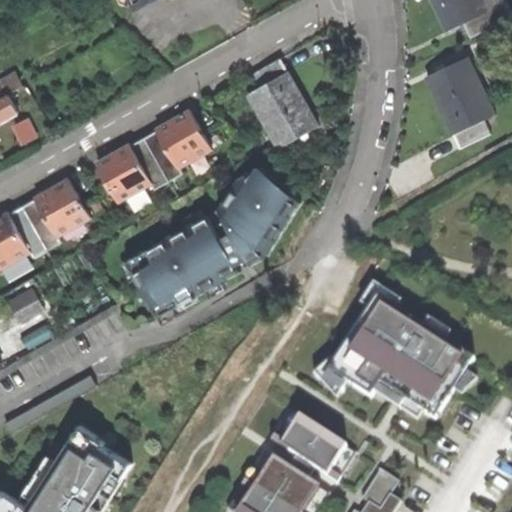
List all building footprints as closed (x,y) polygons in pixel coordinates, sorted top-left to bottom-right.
[(158,0),(135,0),(140,9),(158,0)] [(489,10),(483,0),(434,0),(448,30),(489,10)] [(469,57),(428,76),(442,105),(461,148),(491,134),(484,119),(495,114),(469,57)] [(279,58),(251,74),(259,88),(248,94),(280,149),(319,126),(304,101),(279,58)] [(0,98),(8,94),(23,85),(17,74),(0,83),(0,98)] [(0,121),(18,112),(8,94),(0,98),(0,121)] [(213,149),(191,110),(173,121),(175,124),(159,133),(147,140),(170,181),(184,174),(181,168),(213,149)] [(25,118),(14,124),(27,147),(38,140),(25,118)] [(157,130),(159,133),(175,124),(173,121),(165,125),(157,130)] [(155,190),(170,181),(147,140),(133,148),(118,157),(116,153),(98,163),(121,202),(152,184),(155,190)] [(123,149),(116,153),(118,157),(133,148),(131,144),(123,149)] [(238,183),(221,209),(235,232),(227,237),(212,213),(195,223),(199,231),(195,233),(192,228),(177,238),(180,244),(169,251),(165,245),(132,265),(163,317),(242,271),(238,264),(250,257),(254,264),(266,257),(307,198),(263,167),(254,179),(250,176),(238,183)] [(93,218),(70,179),(52,189),(54,193),(39,202),(26,209),(50,250),(63,243),(60,237),(93,218)] [(36,198),(39,202),(54,193),(52,189),(43,194),(36,198)] [(35,259),(50,250),(26,209),(13,217),(0,223),(0,271),(32,253),(35,259)] [(2,218),(0,218),(0,223),(13,217),(11,213),(2,218)] [(332,359),(315,375),(320,381),(338,401),(342,394),(341,394),(344,389),(345,390),(348,384),(372,400),(375,394),(419,422),(424,414),(436,422),(455,392),(462,397),(479,382),(467,374),(476,361),(446,342),(452,334),(429,319),(423,327),(397,310),(402,302),(381,288),(380,289),(374,285),(361,305),(369,310),(336,362),(332,359)] [(0,369),(0,395),(9,391),(11,393),(85,351),(72,328),(2,368),(0,369)] [(61,373),(53,378),(59,388),(68,383),(61,373)] [(292,412),(272,442),(339,485),(340,484),(340,483),(358,455),(292,412)] [(3,491),(0,495),(0,511),(101,511),(102,511),(110,501),(109,500),(112,497),(124,480),(123,479),(132,464),(104,446),(106,442),(80,425),(57,462),(48,456),(40,468),(41,469),(37,475),(36,475),(19,501),(3,491)] [(264,454),(228,511),(229,511),(321,511),(332,496),(265,453),(265,454),(264,454)] [(355,511),(395,511),(402,503),(392,496),(400,483),(382,471),(363,500),(369,504),(364,511),(355,511)]
